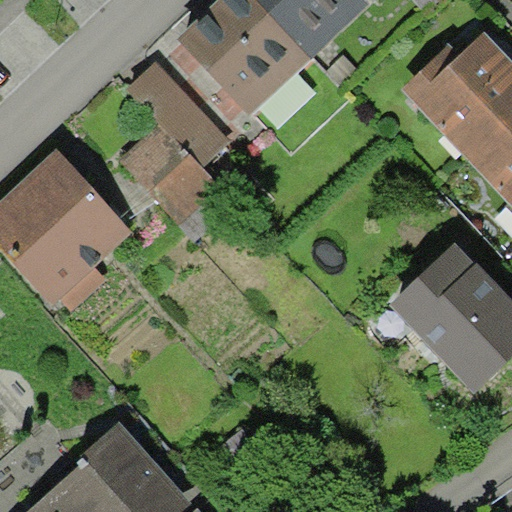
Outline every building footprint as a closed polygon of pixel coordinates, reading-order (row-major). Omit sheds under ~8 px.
[(309,57),(253,0),(217,0),(177,39),(249,113),(309,57)] [(367,0),(253,0),(309,57),(367,0)] [(511,60),(484,31),(461,54),(449,41),(400,88),(511,205),(511,60)] [(225,141),(148,66),(120,95),(154,126),(197,170),(225,141)] [(154,126),(115,163),(175,225),(213,188),(154,126)] [(125,238),(53,165),(0,216),(0,253),(52,306),(56,302),(69,314),(104,280),(90,272),(125,238)] [(511,356),(511,301),(477,265),(417,322),(480,387),(511,356)] [(119,427),(18,511),(181,511),(187,507),(119,427)]
